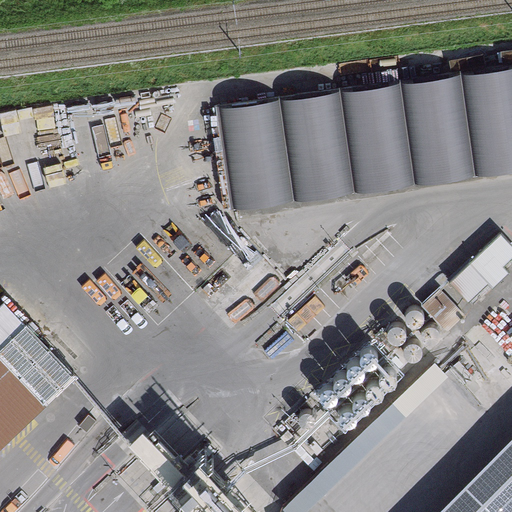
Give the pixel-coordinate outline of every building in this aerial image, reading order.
[(511,65),(223,97),(235,201),(511,170),(511,65)] [(491,242),(424,305),(449,332),(511,273),(506,267),(511,262),(511,242),(502,232),(491,242)] [(205,283),(196,291),(216,314),(226,306),(205,283)] [(0,454),(82,376),(8,298),(0,305),(0,454)] [(417,305),(414,305),(412,305),(410,307),(408,308),(407,311),(406,313),(406,316),(407,318),(408,320),(410,322),(412,323),(415,324),(417,324),(420,323),(422,322),(424,320),(425,318),(425,315),(425,313),(425,310),(423,308),(421,306),(419,305),(417,305)] [(399,322),(396,322),(394,322),(392,324),(390,326),(389,328),(388,330),(388,333),(389,335),(390,337),(392,339),(394,340),(397,341),(399,341),(402,340),(404,339),(406,337),(407,335),(408,332),(408,330),(407,327),(405,325),(404,323),(401,322),(399,322)] [(435,324),(432,324),(430,324),(427,326),(426,328),(424,330),(424,332),(424,335),(425,337),(426,339),(428,341),(430,342),(433,343),(435,343),(437,342),(440,341),(441,339),(443,337),(443,334),(443,332),(442,329),(441,327),(439,325),(437,324),(435,324)] [(380,341),(378,341),(376,342),(374,344),(373,346),(372,349),(372,351),(373,353),(375,355),(377,357),(379,358),(382,358),(384,357),(386,356),(388,354),(389,352),(389,350),(389,347),(388,345),(387,343),(385,342),(383,341),(380,341)] [(416,341),(414,341),(411,342),(409,343),(407,345),(406,348),(405,350),(405,352),(406,355),(407,357),(409,359),(412,360),(414,361),(417,361),(419,360),(421,359),(423,357),(424,355),(425,352),(425,350),(424,347),(423,345),(421,343),(419,342),(416,341)] [(395,357),(393,358),(391,359),(389,361),(388,363),(388,365),(388,368),(389,370),(390,372),(392,373),(394,374),(397,374),(399,374),(401,373),(403,371),(404,369),(405,366),(405,364),(404,362),(402,360),(400,358),(398,357),(395,357)] [(340,370),(291,416),(293,419),(295,421),(299,425),(304,428),(352,383),(351,380),(348,377),(345,373),(340,370)] [(379,372),(377,373),(375,374),(373,375),(372,378),(371,380),(371,383),(372,385),(374,387),(376,388),(378,389),(380,389),(383,389),(385,387),(387,386),(388,384),(388,381),(388,379),(387,376),(386,374),(384,373),(382,372),(379,372)] [(359,390),(302,445),(315,459),(373,404),(359,390)] [(511,511),(511,466),(465,511),(511,511)] [(254,511),(233,490),(210,511),(254,511)]
